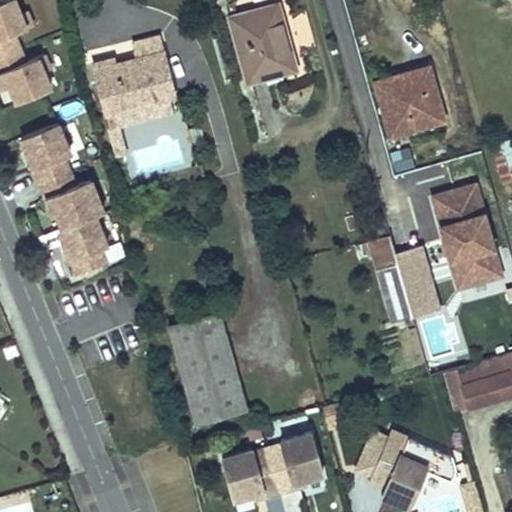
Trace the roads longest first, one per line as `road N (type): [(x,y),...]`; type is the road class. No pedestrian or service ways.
road 1 (unknown): [(117,0),(167,26),(198,70),(275,360)]
road 2 (residential): [(114,511),(0,228)]
